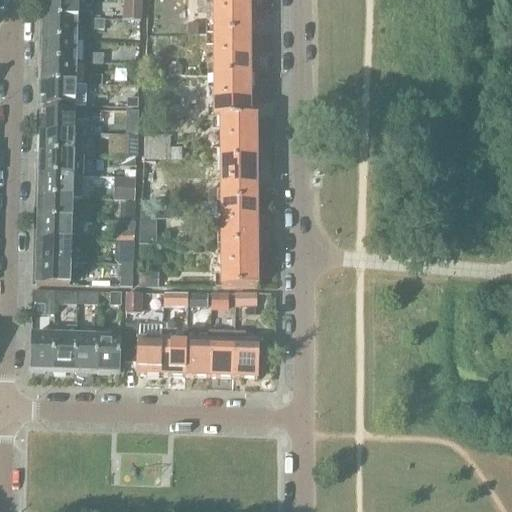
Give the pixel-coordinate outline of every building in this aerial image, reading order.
[(42,0),(42,9),(40,9),(40,20),(77,21),(77,8),(91,8),(91,10),(119,10),(120,0),(104,0),(42,0)] [(123,0),(123,20),(143,20),(143,0),(123,0)] [(160,15),(161,0),(150,0),(149,15),(160,15)] [(248,9),(248,0),(212,0),(213,36),(249,36),(249,21),(249,19),(248,19),(248,10),(249,10),(249,9),(248,9)] [(42,27),(40,27),(39,42),(76,44),(76,40),(85,40),(85,22),(77,22),(77,21),(40,20),(40,21),(42,21),(42,27)] [(103,31),(103,21),(91,21),(91,31),(103,31)] [(188,25),(188,37),(198,37),(198,25),(188,25)] [(213,36),(213,79),(249,79),(249,63),(249,62),(249,53),(249,52),(249,36),(213,36)] [(39,64),(75,66),(76,44),(39,42),(39,57),(41,57),(41,63),(39,63),(39,64)] [(102,66),(102,56),(90,56),(90,65),(102,66)] [(41,85),(38,85),(38,86),(75,87),(75,66),(39,64),(38,79),(41,79),(41,85)] [(168,68),(168,77),(181,77),(181,68),(168,68)] [(101,87),(101,78),(89,77),(89,87),(101,87)] [(249,94),(249,79),(213,79),(213,110),(219,110),(220,113),(220,120),(255,120),(255,107),(249,107),(249,105),(249,104),(249,95),(250,95),(250,94),(249,94)] [(170,82),(145,83),(145,97),(170,96),(170,82)] [(85,87),(75,87),(38,86),(38,100),(40,100),(40,109),(84,110),(85,87)] [(127,111),(137,111),(137,101),(127,101),(127,111)] [(40,118),(37,118),(37,133),(74,134),(74,122),(101,123),(101,114),(40,112),(40,118)] [(255,144),(255,140),(255,136),(255,135),(255,120),(220,120),(220,161),(255,161),(255,146),(256,146),(256,144),(255,144)] [(156,161),(156,138),(156,128),(145,128),(144,161),(156,161)] [(84,134),(74,134),(37,133),(37,134),(40,134),(39,141),(37,141),(36,155),(83,156),(84,134)] [(136,138),(117,137),(116,158),(135,158),(136,138)] [(171,138),(156,138),(156,161),(171,162),(171,149),(171,138)] [(171,149),(171,162),(181,162),(181,149),(171,149)] [(39,163),(36,163),(36,177),(83,178),(83,156),(36,155),(36,156),(39,156),(39,163)] [(256,177),(255,161),(220,161),(220,204),(256,203),(256,188),(256,187),(256,178),(256,177)] [(155,164),(143,164),(143,183),(155,183),(155,164)] [(123,173),(122,180),(132,181),(133,173),(123,173)] [(38,185),(36,185),(35,199),(72,200),(82,200),(83,178),(36,177),(36,178),(38,178),(38,185)] [(132,203),(133,181),(114,180),(113,202),(132,203)] [(169,193),(142,193),(142,204),(169,204),(169,193)] [(35,199),(35,214),(38,214),(37,220),(35,220),(35,221),(72,222),(72,200),(35,199)] [(256,203),(220,204),(205,204),(205,216),(220,216),(221,246),(256,245),(256,230),(257,230),(257,229),(256,229),(256,220),(256,219),(256,203)] [(126,206),(125,225),(134,225),(135,206),(126,206)] [(140,206),(141,222),(155,222),(170,222),(170,207),(140,206)] [(37,242),(34,242),(34,243),(71,244),(72,222),(35,221),(34,236),(37,236),(37,242)] [(140,246),(140,248),(156,247),(155,222),(141,222),(140,233),(140,246)] [(118,243),(133,244),(133,234),(119,233),(118,243)] [(71,244),(34,243),(33,257),(37,257),(36,264),(33,264),(33,265),(71,266),(71,265),(84,266),(85,256),(71,256),(71,244)] [(115,267),(121,267),(133,267),(133,245),(115,245),(115,267)] [(221,246),(221,289),(257,289),(257,272),(257,270),(256,262),(257,262),(257,261),(256,261),(256,245),(221,246)] [(36,279),(36,282),(36,287),(70,288),(71,266),(33,265),(33,279),(36,279)] [(120,285),(120,289),(132,289),(133,267),(121,267),(120,285)] [(138,288),(162,289),(163,278),(139,277),(138,288)] [(55,294),(32,293),(32,316),(54,317),(54,306),(54,305),(55,294)] [(53,338),(52,369),(54,369),(53,372),(66,372),(66,369),(74,370),(75,339),(77,294),(67,294),(66,338),(53,338)] [(84,294),(83,307),(98,307),(98,295),(84,294)] [(121,296),(111,295),(111,307),(121,308),(121,296)] [(137,316),(137,295),(126,296),(126,316),(137,316)] [(207,296),(188,295),(187,309),(207,309),(207,296)] [(211,296),(212,304),(212,313),(228,312),(227,295),(211,296)] [(256,295),(235,296),(235,309),(257,309),(256,295)] [(137,377),(140,377),(161,378),(163,326),(161,326),(161,328),(126,326),(124,359),(137,359),(137,377)] [(174,327),(163,326),(161,378),(185,378),(186,342),(173,342),(174,327)] [(53,338),(31,337),(30,368),(32,368),(32,371),(44,371),(44,369),(52,369),(53,338)] [(75,339),(74,370),(76,370),(76,372),(88,373),(88,370),(96,370),(97,339),(75,339)] [(97,339),(96,370),(98,370),(97,373),(109,373),(109,371),(119,371),(120,340),(97,339)] [(210,343),(186,342),(185,378),(209,379),(210,343)] [(209,379),(211,379),(233,380),(235,344),(210,343),(209,379)] [(259,345),(235,344),(233,380),(258,381),(259,345)]
